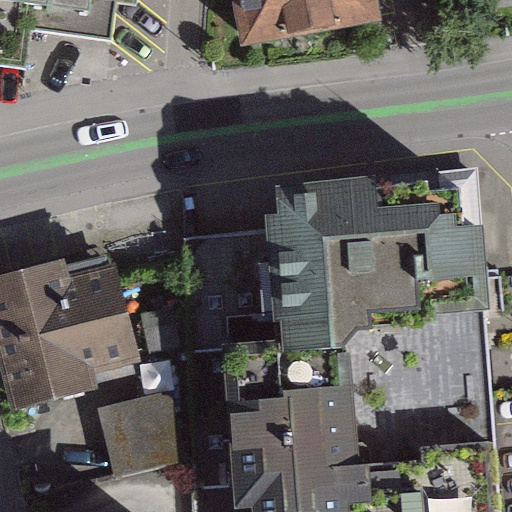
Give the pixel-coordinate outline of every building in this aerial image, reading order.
[(31,34),(35,0),(0,0),(0,72),(26,76),(31,34)] [(35,0),(31,34),(112,40),(117,0),(35,0)] [(241,0),(250,40),(374,15),(370,0),(241,0)] [(467,177),(278,194),(292,345),(481,328),(467,177)] [(105,259),(0,286),(0,339),(17,402),(88,383),(85,372),(132,360),(105,259)] [(217,304),(183,312),(194,350),(227,341),(217,304)] [(497,511),(481,328),(292,345),(243,350),(247,393),(230,394),(239,487),(255,485),(257,511),(497,511)] [(167,394),(101,411),(117,476),(187,460),(167,394)]
